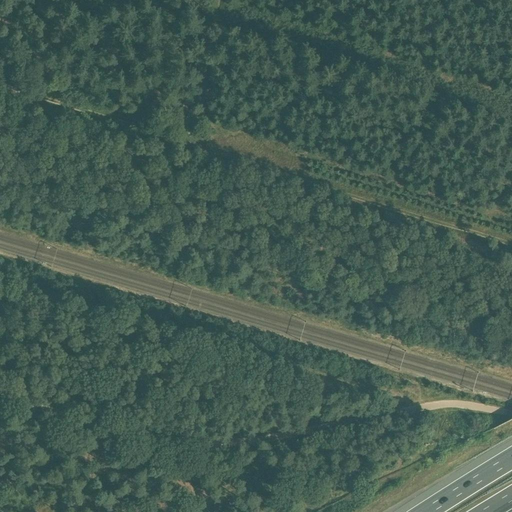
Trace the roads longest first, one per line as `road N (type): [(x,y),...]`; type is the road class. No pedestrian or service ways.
road 1 (track): [(0,83),(511,244)]
road 2 (track): [(0,279),(419,408)]
road 3 (track): [(511,414),(449,402),(205,444)]
road 4 (track): [(205,444),(0,397)]
road 5 (track): [(186,143),(217,0)]
